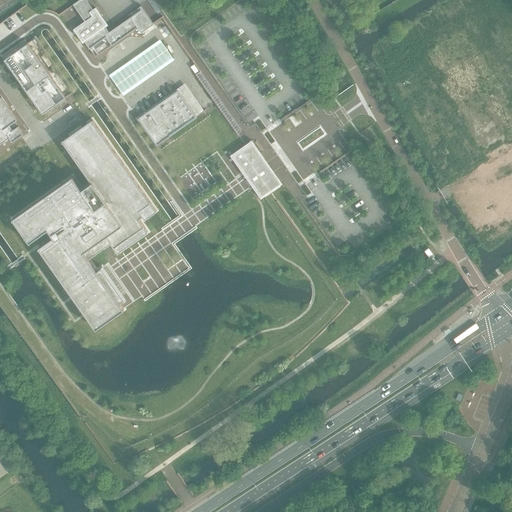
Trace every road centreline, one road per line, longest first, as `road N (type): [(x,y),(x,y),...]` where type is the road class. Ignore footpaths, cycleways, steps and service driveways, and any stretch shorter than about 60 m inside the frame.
road 1 (residential): [(498,314),(312,0)]
road 2 (primary): [(498,314),(201,511)]
road 3 (primary): [(235,511),(506,331)]
road 4 (primary): [(267,511),(382,436),(439,434),(483,450)]
